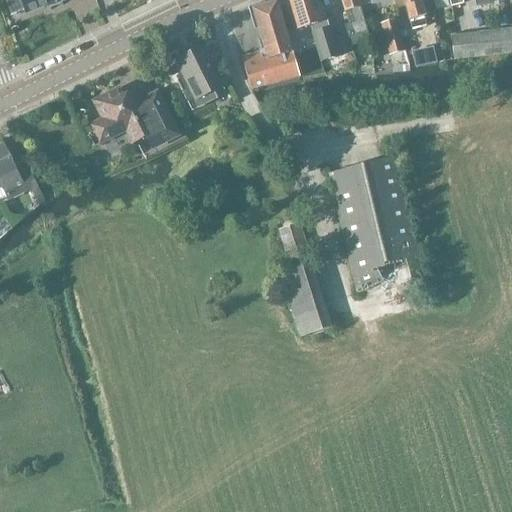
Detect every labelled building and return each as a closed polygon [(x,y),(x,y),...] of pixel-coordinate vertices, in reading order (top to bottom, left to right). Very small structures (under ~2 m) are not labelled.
[(5,0),(12,14),(24,9),(25,11),(29,13),(47,6),(47,7),(63,0),(5,0)] [(285,0),(287,5),(278,8),(285,32),(294,29),(295,30),(306,27),(307,32),(312,31),(323,70),(349,62),(347,53),(338,56),(329,28),(327,29),(325,21),(326,21),(322,8),(320,9),(316,0),(285,0)] [(323,0),(327,13),(336,11),(332,0),(323,0)] [(341,0),(349,24),(344,26),(350,47),(369,40),(366,32),(367,32),(360,6),(357,0),(341,0)] [(420,3),(423,2),(421,0),(394,0),(396,9),(405,7),(412,30),(426,27),(423,16),(424,16),(420,3)] [(264,51),(241,58),(251,90),(298,76),(285,32),(278,8),(276,2),(252,10),(264,51)] [(408,66),(404,52),(394,20),(380,24),(390,56),(392,67),(408,66)] [(511,31),(511,29),(479,33),(482,56),(511,52),(511,31)] [(479,33),(450,36),(452,60),(482,56),(479,33)] [(185,77),(176,81),(188,104),(226,85),(217,68),(214,69),(203,47),(176,61),(185,77)] [(139,102),(133,91),(122,97),(119,90),(93,102),(102,120),(90,126),(100,146),(125,134),(131,144),(153,133),(159,146),(178,137),(157,94),(139,102)] [(14,171),(2,145),(0,145),(0,207),(9,203),(11,206),(27,198),(23,190),(34,184),(25,166),(14,171)] [(395,157),(382,161),(328,174),(356,293),(424,277),(395,157)] [(319,329),(315,312),(321,311),(309,262),(285,268),(301,334),(319,329)]
